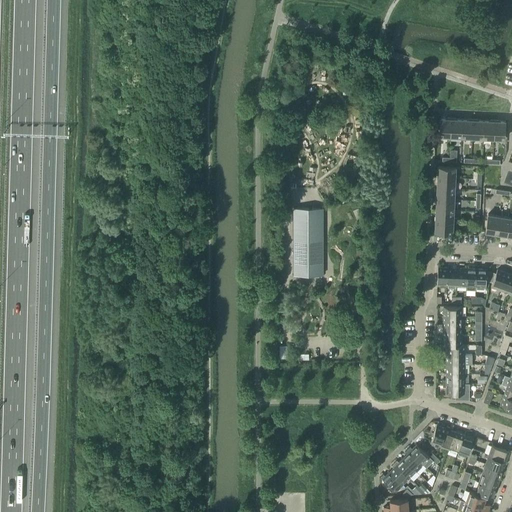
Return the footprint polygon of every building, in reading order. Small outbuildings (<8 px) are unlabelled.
[(450,136),(451,118),(440,118),(439,136),(450,136)] [(461,137),(462,119),(451,118),(450,136),(461,137)] [(472,137),(473,119),(462,119),(461,137),(472,137)] [(483,138),(484,120),(473,119),(472,137),(483,138)] [(494,138),(495,120),(484,120),(483,138),(494,138)] [(505,121),(495,120),(494,138),(505,139),(505,121)] [(323,141),(332,138),(327,123),(317,127),(323,141)] [(438,166),(437,176),(455,177),(456,166),(438,166)] [(455,188),(455,177),(437,176),(437,187),(455,188)] [(454,199),(455,188),(437,187),(436,198),(454,199)] [(454,210),(454,199),(436,198),(436,209),(454,210)] [(323,208),(293,208),(293,248),(293,275),(323,275),(323,249),(323,208)] [(453,221),(454,210),(436,209),(435,220),(453,221)] [(496,233),(499,215),(488,214),(485,231),(496,233)] [(507,235),(509,217),(499,215),(496,233),(507,235)] [(453,232),(453,221),(435,220),(435,231),(453,232)] [(446,286),(446,267),(437,267),(436,286),(446,286)] [(456,286),(456,268),(446,267),(446,286),(456,286)] [(465,287),(466,268),(456,268),(456,286),(465,287)] [(475,269),(466,268),(465,287),(465,290),(475,290),(475,287),(475,269)] [(486,269),(475,269),(475,287),(485,288),(486,269)] [(499,290),(506,272),(497,269),(495,272),(492,281),(490,286),(499,290)] [(508,293),(511,282),(511,274),(506,272),(499,290),(508,293)] [(443,306),(443,316),(461,316),(461,306),(443,306)] [(461,326),(461,316),(443,316),(442,326),(461,326)] [(461,335),(461,326),(442,326),(442,335),(461,335)] [(461,344),(461,335),(442,335),(442,345),(464,345),(464,344),(461,344)] [(464,354),(464,345),(442,345),(442,348),(445,348),(445,354),(464,354)] [(464,364),(464,354),(445,354),(445,360),(442,360),(442,364),(464,364)] [(464,374),(464,364),(442,364),(442,368),(445,368),(445,374),(464,374)] [(464,383),(464,374),(445,374),(445,379),(442,379),(442,383),(464,383)] [(464,383),(442,383),(442,386),(445,386),(445,393),(454,393),(454,399),(468,399),(469,383),(464,383)] [(511,388),(506,386),(503,395),(511,398),(511,388)] [(492,391),(486,389),(482,401),(483,402),(488,404),(492,391)] [(511,398),(503,395),(500,404),(511,408),(511,398)] [(438,446),(444,428),(436,425),(429,443),(438,446)] [(447,450),(453,431),(444,428),(438,446),(447,450)] [(456,453),(463,435),(453,431),(447,450),(456,453)] [(472,438),(463,435),(456,453),(466,456),(472,438)] [(409,446),(407,449),(422,464),(429,457),(427,455),(427,454),(416,444),(411,448),(409,446)] [(491,445),(488,454),(505,460),(508,451),(491,445)] [(422,464),(407,449),(404,451),(406,453),(402,458),(415,470),(422,464)] [(502,469),(505,460),(488,454),(485,463),(502,469)] [(439,460),(435,456),(434,456),(431,459),(436,464),(439,460)] [(415,470),(402,458),(398,462),(396,460),(393,463),(408,478),(415,470)] [(408,478),(393,463),(391,465),(393,467),(388,472),(401,485),(408,478)] [(502,469),(485,463),(481,472),(499,478),(502,469)] [(401,485),(388,472),(385,475),(382,473),(379,476),(395,491),(401,485)] [(495,488),(499,478),(481,472),(478,481),(495,488)] [(495,488),(478,481),(475,491),(492,497),(495,488)] [(453,499),(458,485),(454,484),(449,497),(453,499)] [(468,490),(464,501),(488,509),(489,504),(483,502),(485,496),(468,490)] [(383,507),(384,511),(408,510),(407,498),(389,500),(390,506),(383,507)] [(486,511),(488,509),(464,501),(461,511),(462,511),(479,511),(480,511),(486,511)]
